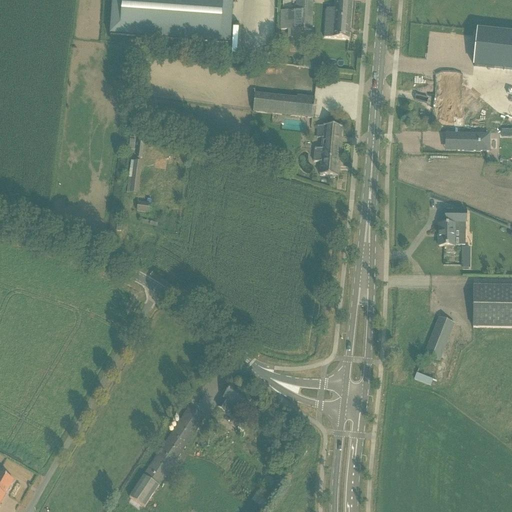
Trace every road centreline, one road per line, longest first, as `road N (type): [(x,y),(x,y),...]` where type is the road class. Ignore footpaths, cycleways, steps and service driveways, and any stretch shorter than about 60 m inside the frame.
road 1 (secondary): [(365,275),(385,0)]
road 2 (unclassified): [(157,289),(29,511)]
road 3 (unclassified): [(157,289),(0,226)]
road 4 (unclassified): [(288,387),(157,289)]
road 5 (secondary): [(364,402),(365,275)]
